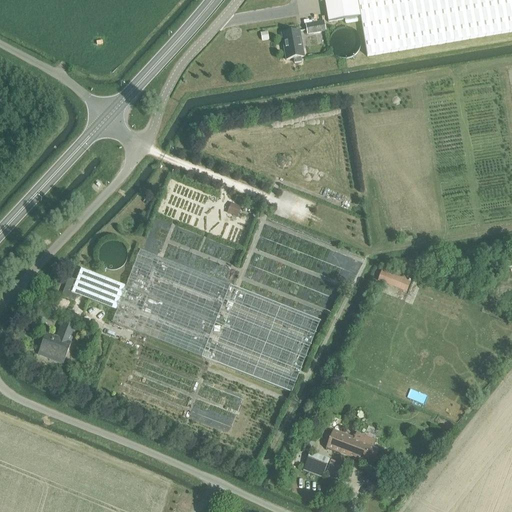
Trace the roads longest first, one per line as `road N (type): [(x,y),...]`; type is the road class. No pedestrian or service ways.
road 1 (unclassified): [(281,511),(0,385)]
road 2 (unclassified): [(0,307),(140,150)]
road 3 (unclassified): [(140,150),(177,70),(237,0)]
road 4 (secondary): [(106,118),(213,0)]
road 5 (secondary): [(0,232),(106,118)]
road 6 (unclassified): [(106,118),(62,78),(0,44)]
